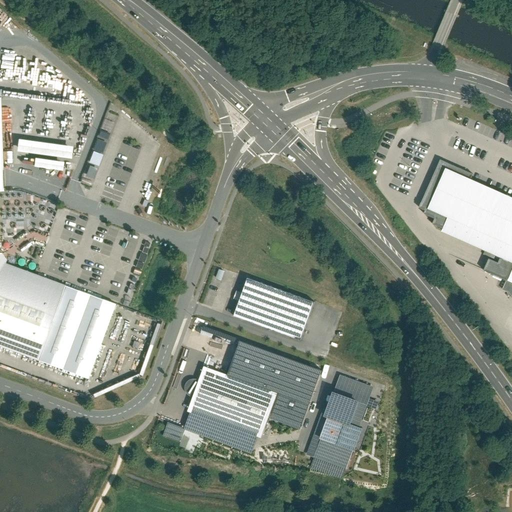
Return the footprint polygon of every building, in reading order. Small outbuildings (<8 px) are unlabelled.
[(107,140),(109,132),(101,129),(98,136),(107,140)] [(12,151),(67,158),(69,146),(14,139),(12,151)] [(59,171),(60,162),(31,157),(30,166),(59,171)] [(472,175),(439,161),(418,208),(424,210),(422,215),(433,219),(430,225),(440,230),(439,233),(511,265),(511,267),(506,282),(511,284),(511,199),(469,180),(472,175)] [(0,346),(88,380),(116,305),(7,263),(0,252),(0,346)] [(131,274),(137,277),(144,264),(137,261),(131,274)] [(310,302),(243,278),(230,315),(296,339),(310,302)] [(201,327),(200,335),(211,337),(212,329),(201,327)] [(240,342),(229,376),(278,393),(271,413),(304,425),(323,372),(240,342)] [(229,376),(205,367),(189,413),(191,414),(258,438),(262,439),(271,413),(278,393),(229,376)] [(358,403),(338,395),(330,415),(350,423),(358,403)] [(258,438),(191,414),(185,429),(253,454),(258,438)] [(350,423),(330,415),(314,458),(346,469),(353,450),(357,451),(365,428),(350,423)] [(180,443),(185,429),(167,423),(163,437),(180,443)]
